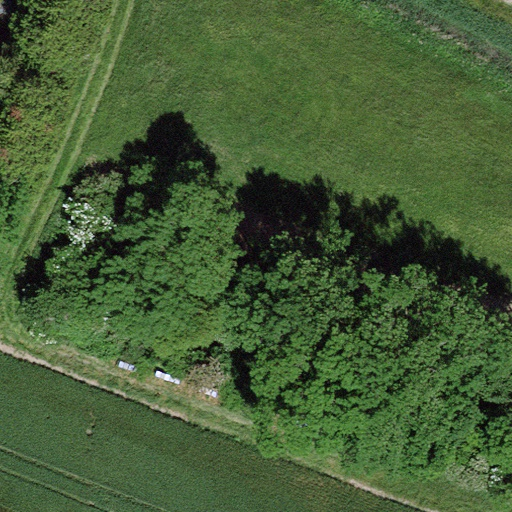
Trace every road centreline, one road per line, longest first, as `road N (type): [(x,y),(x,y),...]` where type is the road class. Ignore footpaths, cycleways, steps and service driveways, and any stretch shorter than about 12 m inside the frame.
road 1 (track): [(0,341),(446,511)]
road 2 (track): [(117,0),(47,186),(0,283)]
